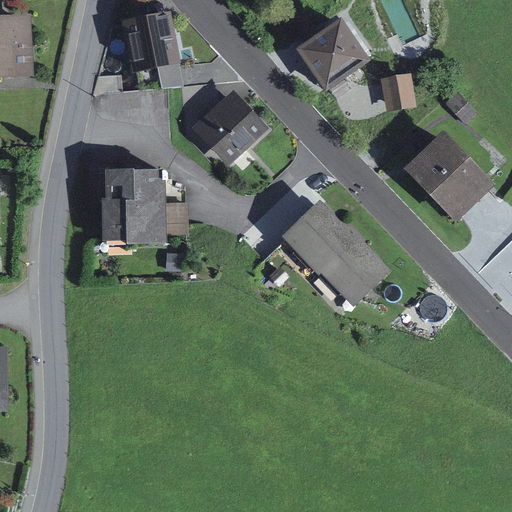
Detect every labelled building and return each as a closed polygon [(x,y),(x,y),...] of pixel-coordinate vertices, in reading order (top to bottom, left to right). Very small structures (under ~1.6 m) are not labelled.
[(173,66),(160,12),(116,22),(132,90),(150,86),(147,72),(173,66)] [(368,60),(341,21),(299,49),(327,88),(368,60)] [(0,75),(27,74),(25,25),(0,26),(0,75)] [(409,76),(382,81),(388,110),(414,105),(409,76)] [(198,133),(229,165),(263,132),(232,100),(198,133)] [(488,189),(445,143),(411,175),(454,221),(488,189)] [(106,179),(107,244),(162,243),(160,178),(106,179)] [(287,242),(319,274),(352,242),(319,209),(287,242)] [(319,274),(352,306),(384,274),(352,242),(319,274)]
